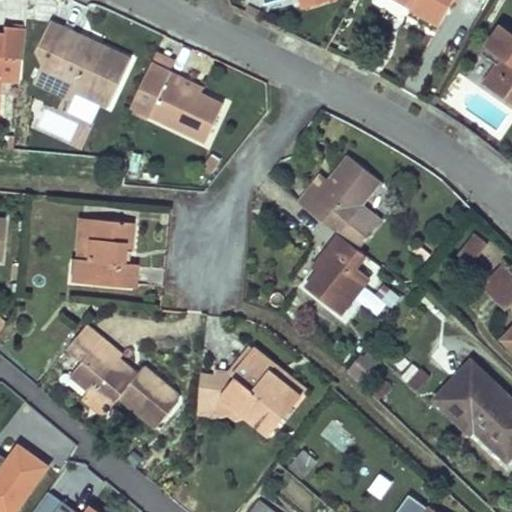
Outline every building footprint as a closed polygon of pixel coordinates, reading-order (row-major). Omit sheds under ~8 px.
[(413,0),(409,7),(438,24),(451,0),(413,0)] [(255,16),(259,9),(247,3),(243,11),(255,16)] [(32,79),(69,98),(74,88),(87,94),(107,103),(129,58),(50,20),(36,48),(40,62),(32,79)] [(0,73),(2,54),(21,56),(21,55),(22,43),(24,25),(3,23),(2,30),(0,30),(0,73)] [(511,40),(484,81),(511,99),(511,40)] [(155,48),(150,59),(170,68),(176,58),(155,48)] [(129,102),(129,104),(204,139),(222,101),(198,90),(180,81),(183,75),(170,68),(150,59),(138,84),(129,102)] [(183,75),(180,81),(198,90),(201,83),(183,75)] [(74,88),(69,98),(82,104),(87,94),(74,88)] [(328,176),(306,205),(340,232),(349,220),(367,234),(381,219),(362,203),(381,180),(347,152),(328,176)] [(321,170),(298,198),(306,205),(328,176),(321,170)] [(84,218),(80,260),(87,260),(89,237),(93,238),(94,219),(84,218)] [(87,260),(80,260),(74,259),(72,281),(135,287),(137,265),(128,264),(121,264),(121,251),(130,252),(132,223),(94,219),(93,238),(89,237),(87,260)] [(349,220),(340,232),(348,238),(358,246),(367,234),(349,220)] [(336,250),(320,269),(307,285),(339,311),(368,273),(355,263),(365,252),(358,246),(348,238),(340,232),(329,245),(336,250)] [(472,264),(487,244),(474,234),(459,254),(472,264)] [(435,254),(441,247),(427,236),(421,243),(435,254)] [(329,245),(315,264),(320,269),(336,250),(329,245)] [(121,264),(128,264),(130,252),(121,251),(121,264)] [(511,271),(504,264),(482,286),(505,309),(511,301),(511,271)] [(88,322),(68,345),(83,357),(72,370),(92,388),(113,405),(122,395),(159,425),(179,401),(180,390),(145,363),(139,370),(135,375),(116,361),(120,355),(123,352),(88,322)] [(227,370),(231,373),(250,348),(246,345),(227,370)] [(270,435),(300,396),(268,372),(272,365),(250,348),(231,373),(234,376),(219,395),(219,404),(211,416),(215,420),(228,417),(233,421),(239,411),(270,435)] [(139,370),(120,355),(116,361),(135,375),(139,370)] [(360,380),(371,363),(360,356),(349,372),(360,380)] [(511,401),(471,362),(437,398),(470,432),(474,428),(507,460),(511,454),(511,401)] [(417,363),(404,376),(409,381),(422,368),(417,363)] [(272,365),(268,372),(300,396),(304,389),(272,365)] [(113,405),(92,388),(85,396),(106,413),(113,405)] [(0,511),(1,511),(18,511),(51,466),(20,445),(9,461),(0,454),(0,511)] [(316,461),(304,450),(291,466),(303,477),(316,461)] [(76,511),(61,500),(52,511),(96,511),(89,507),(85,511),(76,511)] [(272,511),(261,503),(253,511),(272,511)]
